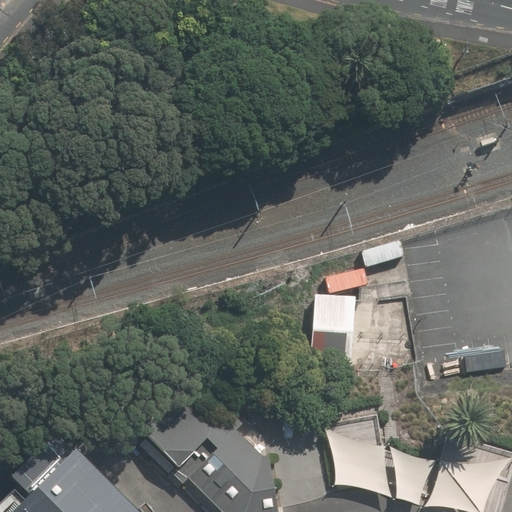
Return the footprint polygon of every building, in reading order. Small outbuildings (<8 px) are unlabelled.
[(360,251),(365,268),(404,257),(399,240),(360,251)] [(325,278),(329,294),(368,285),(364,269),(332,277),(325,278)] [(313,298),(309,370),(349,372),(353,300),(313,298)] [(221,511),(277,511),(267,458),(256,458),(184,384),(139,428),(221,511)] [(320,428),(302,431),(309,472),(327,468),(320,428)] [(302,431),(284,434),(291,475),(309,472),(302,431)] [(128,511),(70,453),(9,511),(128,511)] [(498,511),(507,482),(490,477),(481,510),(391,484),(388,495),(428,506),(425,511),(498,511)]
